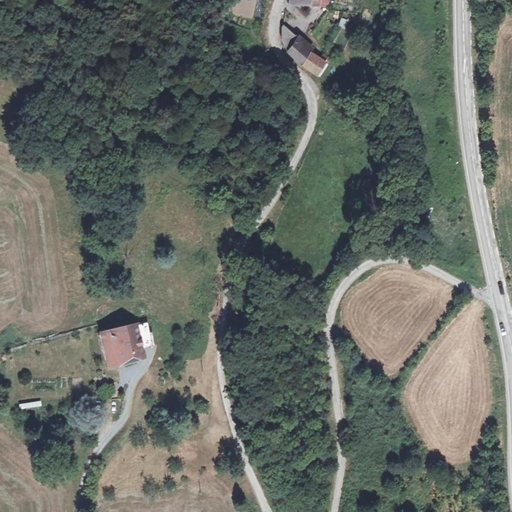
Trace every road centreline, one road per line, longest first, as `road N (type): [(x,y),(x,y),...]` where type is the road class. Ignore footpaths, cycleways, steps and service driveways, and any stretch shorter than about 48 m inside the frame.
road 1 (unclassified): [(278,0),(275,50),(312,93),(312,125),(234,268),(220,372),(233,430),(267,511)]
road 2 (unclassified): [(334,511),(341,421),(329,320),(345,283),(380,259),(404,259),(436,268),(503,309)]
road 3 (secondary): [(461,0),(470,148),(503,309)]
road 4 (track): [(312,93),(369,103),(399,132),(401,173),(436,268)]
road 5 (track): [(79,511),(92,461),(130,404),(133,377)]
